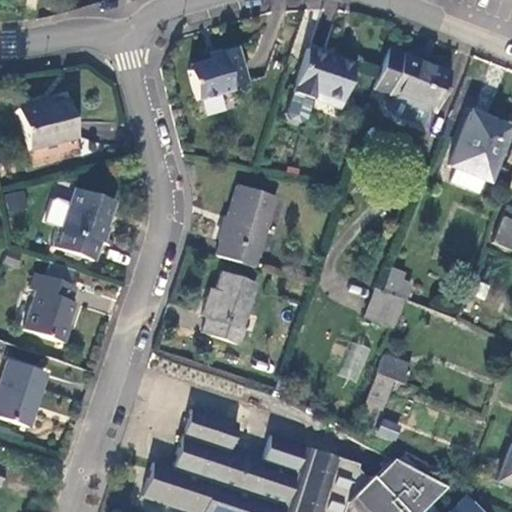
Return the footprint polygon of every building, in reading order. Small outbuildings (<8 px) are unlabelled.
[(242,81),(232,45),(197,54),(199,59),(182,64),(178,73),(186,101),(224,91),(223,85),(242,81)] [(368,88),(428,108),(442,68),(381,46),(368,88)] [(349,63),(302,49),(289,91),(310,97),(312,92),(338,100),(349,63)] [(305,117),(310,97),(289,91),(283,114),(285,118),(300,123),(305,117)] [(336,105),(338,100),(312,92),(310,97),(336,105)] [(70,136),(61,98),(35,105),(34,101),(15,106),(25,147),(70,136)] [(501,123),(462,108),(441,161),(448,164),(477,175),(481,177),(501,123)] [(477,175),(448,164),(442,178),(471,189),(477,175)] [(272,195),(233,183),(211,255),(249,267),(272,195)] [(112,200),(73,188),(61,227),(57,225),(51,244),(94,257),(112,200)] [(4,194),(10,213),(28,208),(22,189),(4,194)] [(498,204),(484,241),(505,249),(511,230),(511,223),(503,220),(507,208),(498,204)] [(386,268),(377,289),(398,298),(401,299),(406,285),(397,281),(399,274),(386,268)] [(70,284),(35,272),(17,326),(58,340),(64,322),(60,320),(67,300),(65,299),(70,284)] [(199,333),(239,346),(252,306),(247,304),(253,286),(218,274),(213,291),(210,298),(205,296),(198,316),(204,318),(199,333)] [(361,314),(388,324),(398,298),(377,289),(372,287),(361,314)] [(207,289),(205,296),(210,298),(213,291),(207,289)] [(355,384),(371,349),(353,341),(337,376),(355,384)] [(403,365),(376,354),(369,371),(382,376),(397,382),(403,365)] [(41,370),(1,356),(0,358),(0,417),(23,425),(41,370)] [(372,402),(382,376),(369,371),(359,397),(372,402)] [(187,410),(168,470),(150,464),(140,494),(195,511),(279,511),(296,462),(306,465),(311,449),(266,434),(257,462),(224,452),(233,424),(187,410)] [(393,442),(400,426),(383,418),(375,434),(393,442)] [(511,443),(509,442),(494,477),(511,484),(511,443)] [(317,511),(335,457),(311,449),(306,465),(290,511),(317,511)] [(413,511),(427,499),(445,483),(390,457),(368,478),(365,475),(344,495),(360,511),(413,511)] [(290,511),(306,465),(296,462),(279,511),(290,511)] [(460,511),(439,511),(427,499),(413,511),(475,511),(468,504),(460,511)]
